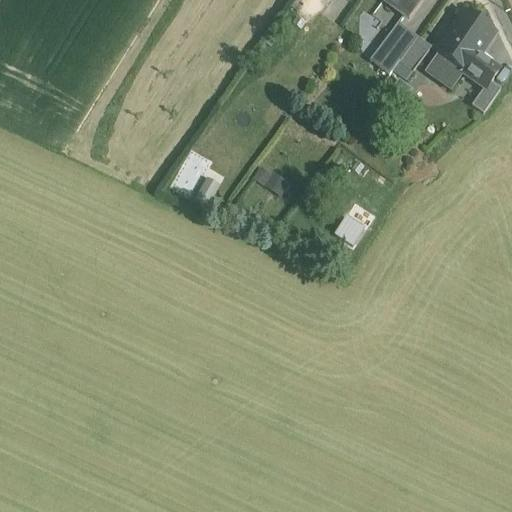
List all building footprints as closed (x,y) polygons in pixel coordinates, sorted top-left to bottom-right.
[(384,0),(383,2),(408,21),(424,0),(384,0)] [(496,36),(464,13),(435,56),(467,78),(496,36)] [(417,41),(398,27),(380,50),(399,65),(417,41)] [(417,41),(399,65),(413,75),(431,51),(417,41)] [(250,188),(275,200),(285,180),(259,168),(250,188)] [(194,203),(208,209),(219,184),(205,178),(194,203)]
